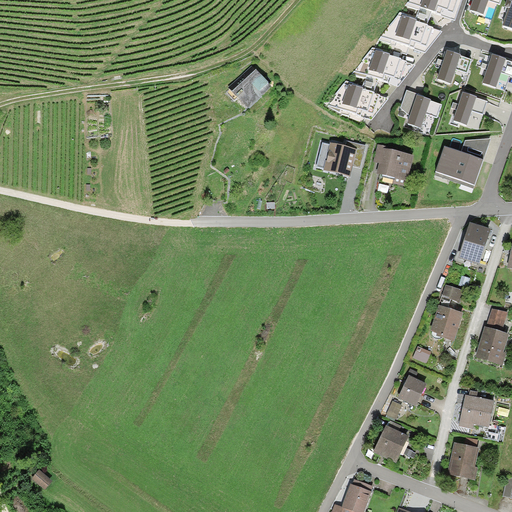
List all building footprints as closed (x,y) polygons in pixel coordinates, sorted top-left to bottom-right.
[(428,12),(456,22),(462,0),(411,0),(406,7),(420,12),(421,10),(424,11),(428,12)] [(502,0),(473,0),(469,11),(484,17),(489,2),(500,6),(502,0)] [(511,0),(503,26),(511,29),(511,0)] [(382,37),(425,52),(441,33),(411,22),(407,20),(398,17),(382,37)] [(391,55),(372,49),(353,73),(366,79),(368,75),(372,77),(377,78),(398,86),(415,66),(390,57),(391,55)] [(447,53),(438,79),(451,84),(456,70),(468,74),(472,61),(447,53)] [(511,63),(492,57),(482,86),(497,91),(502,76),(511,79),(511,63)] [(272,85),(253,64),(229,86),(231,88),(227,92),(235,100),(239,97),(249,107),(259,97),(272,85)] [(354,87),(344,83),(328,107),(339,112),(341,109),(372,119),(388,100),(358,88),(354,87)] [(424,98),(424,97),(407,91),(401,109),(410,116),(407,125),(421,130),(427,114),(437,118),(442,105),(424,98)] [(488,102),(462,93),(452,121),(478,131),(488,102)] [(444,147),(435,172),(474,186),(490,139),(465,141),(461,153),(444,147)] [(345,147),(331,144),(330,146),(323,144),(318,167),(325,169),(324,170),(350,176),(352,166),(360,168),(366,146),(346,141),(345,147)] [(407,181),(414,155),(387,149),(388,147),(378,145),(374,162),(380,164),(378,174),(407,181)] [(491,231),(471,224),(465,244),(460,258),(480,265),(491,231)] [(469,279),(462,277),(459,285),(467,288),(469,279)] [(438,305),(440,305),(431,331),(437,333),(436,337),(454,343),(464,313),(458,311),(465,292),(446,286),(443,294),(442,294),(438,305)] [(506,314),(492,310),(487,327),(485,326),(475,358),(503,366),(506,354),(502,353),(508,335),(500,333),(506,314)] [(431,353),(418,347),(413,358),(427,364),(431,353)] [(416,406),(427,385),(415,379),(418,373),(410,369),(406,376),(408,377),(405,383),(398,398),(416,406)] [(488,427),(493,402),(476,398),(477,393),(471,391),(469,397),(466,396),(464,405),(459,427),(473,430),(474,424),(488,427)] [(397,419),(403,406),(393,401),(387,415),(397,419)] [(388,427),(387,427),(374,453),(396,464),(409,437),(398,433),(401,426),(391,421),(388,427)] [(480,449),(455,443),(448,474),(475,480),(478,468),(475,468),(480,449)] [(511,479),(507,478),(503,496),(511,497),(511,479)] [(364,511),(374,487),(354,480),(352,485),(351,485),(342,507),(335,505),(332,511),(364,511)]
